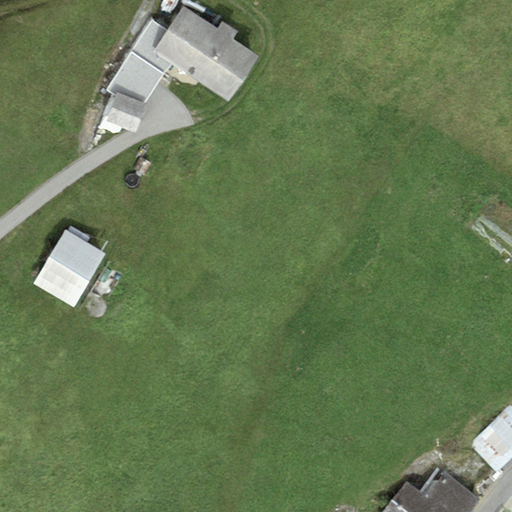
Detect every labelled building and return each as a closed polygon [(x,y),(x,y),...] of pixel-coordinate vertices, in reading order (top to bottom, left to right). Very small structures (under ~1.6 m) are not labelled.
[(182,7),(152,52),(228,102),(259,55),(234,39),(238,32),(223,23),(218,30),(182,7)] [(147,103),(118,92),(106,121),(135,133),(147,103)] [(106,253),(65,230),(33,284),(74,308),(106,253)] [(511,458),(511,406),(470,446),(497,474),(511,458)] [(425,496),(407,482),(382,511),(471,511),(482,499),(445,470),(425,496)]
